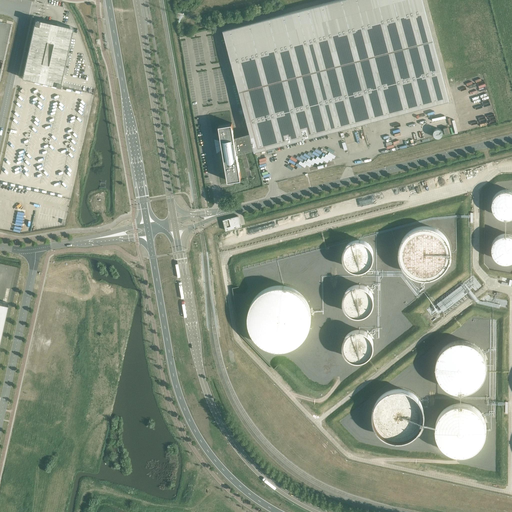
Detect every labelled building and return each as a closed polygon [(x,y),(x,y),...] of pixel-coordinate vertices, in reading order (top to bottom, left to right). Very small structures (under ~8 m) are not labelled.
[(449,100),(422,0),(336,0),(223,30),(235,77),(249,130),(250,132),(249,132),(250,134),(234,138),(232,123),(219,125),(222,145),(218,146),(219,148),(223,148),(228,181),(241,178),(238,158),(237,152),(253,148),(254,149),(255,152),(323,134),(449,100)] [(44,22),(32,19),(20,76),(26,86),(61,93),(62,88),(73,34),(74,28),(56,24),(44,22)] [(442,131),(441,130),(441,129),(440,129),(439,129),(438,129),(438,128),(437,129),(436,129),(435,129),(434,130),(434,131),(433,132),(433,133),(433,134),(434,135),(434,136),(435,136),(435,137),(436,137),(437,138),(438,138),(439,138),(440,137),(441,137),(441,136),(442,136),(442,135),(442,134),(442,133),(442,132),(442,131)] [(258,159),(260,171),(268,170),(266,158),(258,159)] [(508,190),(507,190),(506,190),(505,190),(504,190),(503,190),(502,190),(501,190),(500,191),(499,191),(498,192),(497,193),(496,193),(495,194),(495,195),(494,196),(493,197),(493,198),(493,199),(492,200),(492,201),(492,202),(492,203),(492,204),(492,205),(492,206),(492,207),(493,208),(493,209),(493,210),(494,211),(494,212),(495,212),(496,213),(496,214),(497,214),(498,215),(499,216),(500,216),(501,217),(502,217),(503,217),(504,217),(505,218),(506,218),(507,218),(508,218),(509,217),(510,217),(511,217),(511,216),(511,190),(511,191),(510,190),(509,190),(508,190)] [(241,227),(238,216),(224,219),(227,230),(241,227)] [(416,226),(414,226),(412,227),(411,228),(409,229),(408,230),(407,231),(406,232),(405,233),(404,234),(404,235),(402,237),(402,238),(401,238),(401,239),(400,241),(400,242),(399,243),(399,244),(399,245),(399,246),(399,247),(398,248),(398,249),(398,250),(398,251),(398,252),(398,253),(398,254),(399,256),(399,257),(399,259),(400,260),(400,262),(401,263),(402,265),(403,266),(404,268),(405,269),(406,270),(407,271),(408,272),(410,273),(411,274),(413,275),(414,276),(416,276),(417,277),(419,277),(421,278),(422,278),(424,278),(425,278),(427,278),(428,278),(430,277),(432,277),(434,277),(435,276),(436,276),(438,275),(440,274),(441,273),(442,272),(443,271),(445,270),(445,269),(446,268),(447,267),(447,266),(449,265),(449,263),(450,262),(450,260),(451,260),(451,259),(451,258),(451,257),(452,256),(452,255),(452,254),(452,253),(452,252),(452,251),(452,250),(452,249),(452,248),(452,247),(452,246),(451,244),(451,242),(450,241),(450,239),(449,239),(449,238),(448,237),(448,236),(447,235),(446,234),(445,232),(443,231),(442,230),(440,229),(439,228),(437,227),(435,226),(433,225),(431,225),(429,224),(428,224),(426,224),(424,224),(423,224),(422,224),(420,225),(418,225),(416,226)] [(511,235),(510,234),(509,234),(508,234),(507,234),(506,234),(505,234),(504,234),(503,234),(502,234),(501,234),(500,235),(499,235),(498,236),(497,236),(496,237),(496,238),(495,239),(494,240),(493,241),(493,242),(492,243),(492,244),(492,245),(492,246),(492,247),(492,248),(492,249),(492,250),(492,251),(492,252),(493,253),(493,254),(494,255),(494,256),(495,257),(496,258),(497,258),(498,259),(499,260),(500,260),(501,261),(502,261),(503,261),(504,262),(505,262),(506,262),(507,262),(508,261),(509,261),(510,261),(511,260),(511,235)] [(371,245),(370,244),(369,243),(368,242),(367,242),(366,241),(365,240),(363,240),(362,239),(361,239),(359,239),(358,239),(357,239),(356,239),(355,239),(354,240),(352,240),(351,241),(350,241),(349,242),(348,243),(347,244),(346,245),(345,246),(344,247),(344,248),(343,249),(343,250),(343,251),(343,252),(343,253),(342,253),(342,254),(342,255),(342,256),(343,257),(343,258),(343,259),(343,260),(343,261),(344,261),(344,262),(345,263),(346,264),(346,265),(347,266),(348,267),(349,268),(350,268),(351,269),(353,270),(354,270),(355,270),(356,271),(357,271),(358,271),(359,271),(360,271),(362,270),(363,270),(364,270),(365,269),(366,269),(367,268),(368,267),(370,266),(371,265),(371,264),(372,263),(372,262),(373,262),(373,261),(373,260),(374,259),(374,258),(374,257),(374,256),(374,255),(374,254),(374,253),(374,252),(374,251),(374,250),(373,249),(373,248),(372,247),(371,246),(371,245)] [(372,291),(371,290),(370,289),(369,288),(368,287),(367,287),(366,286),(365,285),(363,285),(362,284),(361,284),(360,284),(358,284),(357,284),(356,284),(355,284),(354,285),(352,285),(351,286),(350,286),(349,287),(348,288),(347,289),(346,290),(345,291),(344,292),(344,293),(343,294),(343,295),(343,296),(343,297),(342,299),(342,300),(342,301),(343,302),(343,303),(343,304),(343,305),(344,306),(344,307),(344,308),(345,309),(346,310),(348,312),(349,313),(350,314),(351,314),(352,314),(353,315),(354,315),(356,315),(357,316),(358,316),(359,316),(360,316),(361,315),(362,315),(363,315),(365,314),(366,314),(367,313),(368,312),(369,311),(370,311),(371,310),(371,309),(372,308),(372,307),(373,306),(373,305),(374,304),(374,303),(374,302),(374,301),(374,300),(374,299),(374,298),(374,297),(374,295),(373,294),(373,293),(372,292),(372,291)] [(249,308),(249,309),(249,311),(248,312),(248,314),(248,316),(248,317),(248,318),(248,319),(248,321),(248,323),(249,324),(249,325),(249,326),(250,327),(250,329),(251,331),(252,332),(252,333),(253,335),(255,337),(256,338),(257,339),(258,340),(260,342),(261,342),(262,343),(263,344),(264,345),(266,345),(268,346),(269,347),(270,347),(272,348),(274,348),(275,348),(276,348),(279,349),(280,349),(281,348),(283,348),(284,348),(286,348),(288,347),(290,347),(291,346),(293,345),(294,345),(296,344),(297,343),(298,342),(300,341),(301,340),(302,339),(303,338),(304,337),(305,336),(306,334),(307,333),(307,331),(308,330),(309,328),(309,327),(310,326),(310,324),(310,323),(311,322),(311,321),(311,320),(311,319),(311,317),(311,316),(311,314),(311,313),(310,311),(310,310),(310,309),(309,307),(309,306),(308,305),(308,303),(307,302),(306,300),(305,299),(305,298),(304,297),(303,296),(302,295),(301,294),(300,293),(299,292),(297,291),(296,290),(295,290),(294,289),(293,288),(291,288),(290,287),(289,287),(287,286),(285,286),(284,286),(282,286),(281,286),(279,286),(278,286),(277,286),(275,286),(273,286),(272,286),(270,287),(269,287),(268,288),(266,288),(265,289),(264,290),(263,290),(262,291),(260,292),(259,293),(258,294),(257,295),(255,297),(254,298),(254,299),(253,300),(252,301),(251,303),(251,304),(250,305),(250,307),(249,308)] [(372,337),(372,336),(371,335),(370,334),(369,333),(368,333),(367,332),(366,331),(365,330),(363,330),(362,329),(361,329),(360,329),(358,329),(357,329),(356,329),(355,329),(353,330),(352,330),(350,331),(349,332),(348,332),(347,333),(346,334),(346,335),(345,336),(345,337),(344,338),(344,339),(343,340),(343,341),(343,342),(342,343),(342,344),(342,346),(342,347),(343,348),(343,349),(343,350),(344,351),(344,352),(345,353),(345,354),(346,355),(347,356),(348,357),(349,358),(350,358),(351,359),(353,360),(354,360),(355,360),(356,360),(358,361),(359,361),(360,361),(361,360),(362,360),(363,360),(364,360),(365,359),(367,358),(368,357),(369,357),(369,356),(370,355),(371,354),(372,353),(372,352),(373,351),(373,350),(373,349),(374,348),(374,347),(374,346),(374,345),(374,344),(374,343),(374,342),(373,341),(373,340),(373,339),(373,338),(372,337)] [(486,367),(486,366),(486,364),(486,363),(486,362),(486,360),(486,359),(485,358),(485,357),(484,356),(484,354),(483,353),(483,352),(482,351),(481,350),(480,349),(480,348),(479,347),(478,346),(477,345),(476,345),(475,344),(474,344),(473,343),(472,342),(471,342),(469,342),(468,341),(467,341),(466,341),(464,340),(463,340),(462,340),(461,340),(459,340),(458,340),(457,340),(455,341),(454,341),(453,341),(452,342),(451,342),(449,343),(448,343),(447,344),(446,345),(445,346),(444,347),(443,348),(442,349),(441,350),(440,351),(440,352),(439,353),(438,354),(438,355),(437,356),(437,357),(437,358),(436,359),(436,360),(436,362),(436,363),(435,364),(435,365),(435,367),(436,368),(436,369),(436,371),(436,372),(437,373),(437,374),(437,375),(438,377),(438,378),(439,379),(440,380),(441,381),(442,382),(443,383),(444,384),(444,385),(445,386),(447,387),(448,387),(449,388),(450,389),(451,389),(452,390),(453,390),(454,390),(455,390),(456,391),(458,391),(460,391),(461,391),(462,391),(463,391),(465,391),(466,391),(467,390),(468,390),(470,389),(471,389),(473,388),(474,388),(475,387),(476,386),(477,386),(478,385),(479,384),(480,383),(481,382),(481,381),(482,380),(483,379),(483,378),(484,377),(484,375),(485,374),(485,373),(486,372),(486,371),(486,369),(486,368),(486,367)] [(425,415),(425,414),(425,413),(424,411),(424,410),(424,409),(424,407),(423,406),(423,404),(422,403),(422,402),(421,401),(420,399),(419,398),(418,397),(418,396),(417,395),(416,394),(415,394),(414,393),(413,392),(412,391),(410,391),(409,390),(408,390),(407,389),(406,389),(404,389),(403,388),(402,388),(401,388),(399,388),(398,388),(397,388),(395,388),(393,388),(392,389),(390,389),(389,390),(388,390),(387,391),(386,391),(384,392),(383,392),(382,393),(381,394),(380,395),(379,396),(378,397),(378,398),(377,399),(376,400),(375,401),(375,402),(374,403),(374,404),(373,406),(373,407),(373,408),(372,409),(372,411),(372,412),(372,413),(372,415),(372,416),(372,417),(372,418),(372,420),(373,421),(373,422),(373,423),(374,425),(375,426),(375,427),(376,428),(376,429),(377,430),(378,431),(379,432),(380,433),(381,434),(382,435),(383,436),(385,437),(386,438),(387,438),(388,439),(390,439),(391,440),(392,440),(393,440),(395,440),(396,441),(397,441),(399,441),(400,441),(401,441),(402,440),(404,440),(405,440),(406,439),(407,439),(409,439),(410,438),(411,437),(412,437),(413,436),(414,435),(415,435),(416,434),(417,433),(418,432),(419,431),(420,430),(420,429),(421,428),(422,426),(422,425),(423,424),(423,423),(424,422),(424,420),(424,419),(424,418),(425,417),(425,415)] [(486,428),(486,426),(486,425),(486,424),(485,423),(485,421),(485,420),(484,419),(484,418),(483,417),(483,416),(482,414),(481,413),(480,412),(479,411),(478,410),(477,409),(476,408),(475,408),(474,407),(472,406),(471,405),(470,405),(469,405),(468,404),(466,404),(465,404),(464,403),(463,403),(461,403),(460,403),(459,403),(458,403),(456,403),(455,404),(454,404),(452,405),(451,405),(450,406),(448,406),(447,407),(446,408),(445,409),(444,409),(443,410),(442,411),(441,412),(441,413),(440,414),(439,415),(438,416),(438,417),(437,418),(437,419),(436,420),(436,422),(436,423),(435,424),(435,425),(435,427),(435,428),(435,429),(435,431),(435,432),(435,433),(436,434),(436,436),(436,437),(437,438),(437,439),(438,440),(438,441),(439,443),(440,444),(440,445),(441,446),(443,447),(444,448),(445,449),(446,450),(447,451),(448,451),(449,452),(451,452),(452,453),(453,453),(454,454),(455,454),(457,454),(458,454),(459,454),(460,454),(462,454),(463,454),(464,454),(466,454),(467,454),(468,453),(469,453),(470,452),(472,452),(473,451),(474,451),(475,450),(476,449),(477,448),(478,448),(479,447),(480,446),(481,445),(481,444),(482,443),(483,442),(483,441),(484,439),(484,438),(485,437),(485,436),(486,435),(486,433),(486,432),(486,431),(486,430),(486,429),(486,428)]
